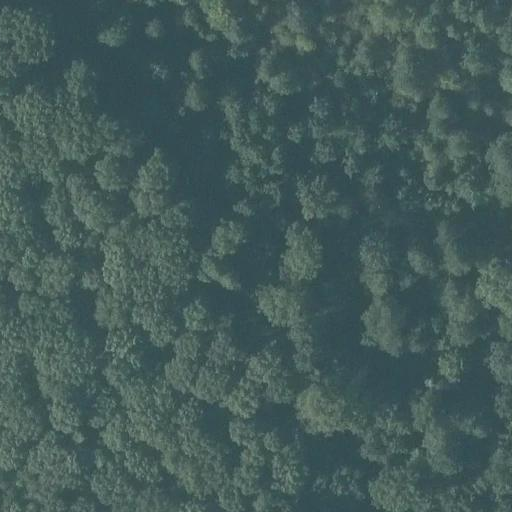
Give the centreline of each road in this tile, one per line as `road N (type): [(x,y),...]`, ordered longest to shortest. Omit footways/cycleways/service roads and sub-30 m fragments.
road 1 (track): [(69,0),(199,187),(385,511)]
road 2 (track): [(511,268),(476,351),(438,408),(339,511)]
